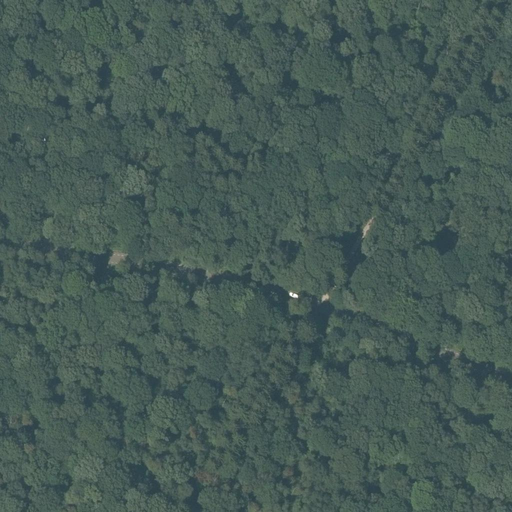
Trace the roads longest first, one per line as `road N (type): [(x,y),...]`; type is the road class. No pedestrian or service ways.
road 1 (tertiary): [(0,244),(129,260),(278,293),(511,381)]
road 2 (unknown): [(511,240),(423,218),(380,136),(345,93),(283,47),(208,18),(188,0)]
road 3 (track): [(307,324),(504,0)]
road 4 (track): [(193,511),(307,324)]
